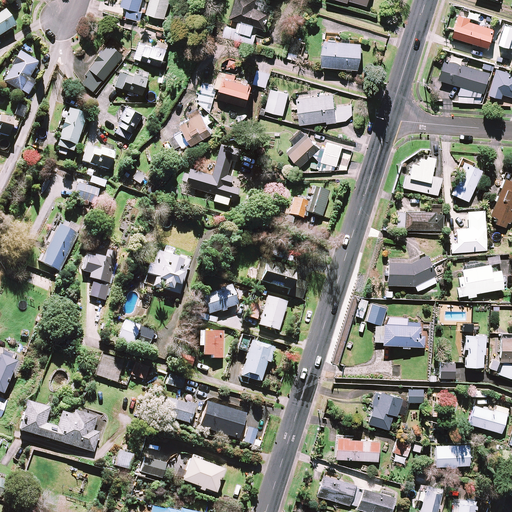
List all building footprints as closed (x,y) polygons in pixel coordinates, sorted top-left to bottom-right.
[(142,0),(122,0),(121,6),(129,8),(126,18),(140,22),(143,12),(139,11),(142,0)] [(170,0),(150,0),(146,14),(164,19),(170,0)] [(256,0),(235,0),(230,19),(239,21),(237,30),(226,27),(223,36),(253,45),(255,37),(251,35),(254,26),(265,29),(269,13),(254,9),(256,0)] [(0,13),(0,36),(14,27),(4,11),(0,13)] [(471,19),(458,15),(456,23),(450,22),(448,28),(454,30),(452,37),(488,48),(494,30),(469,22),(471,19)] [(511,26),(505,25),(500,45),(511,47),(511,26)] [(302,40),(293,37),(290,48),(299,50),(302,40)] [(361,44),(323,40),(321,66),(359,70),(361,44)] [(161,67),(167,51),(153,46),(152,47),(139,43),(134,58),(161,67)] [(122,57),(108,46),(80,82),(93,93),(102,81),(103,82),(122,57)] [(38,63),(19,53),(3,83),(28,96),(35,82),(29,79),(38,63)] [(237,62),(229,60),(227,67),(235,69),(237,62)] [(479,104),(482,93),(484,93),(490,73),(445,60),(439,79),(460,86),(456,102),(479,104)] [(511,73),(496,69),(489,95),(501,98),(503,94),(511,96),(511,73)] [(115,88),(128,93),(127,95),(133,97),(133,94),(142,97),(149,74),(136,70),(134,78),(120,74),(115,88)] [(270,74),(257,70),(253,84),(266,88),(270,74)] [(215,87),(217,88),(220,89),(217,99),(245,107),(252,85),(234,80),(235,75),(220,71),(215,87)] [(217,88),(215,87),(203,83),(197,102),(209,113),(217,88)] [(288,94),(271,89),(265,111),(283,115),(288,94)] [(346,122),(352,116),(351,105),(334,107),(333,93),(319,94),(319,96),(297,98),(300,124),(326,122),(326,123),(346,122)] [(142,117),(127,108),(113,132),(128,141),(142,117)] [(204,118),(198,109),(187,115),(189,119),(180,124),(184,131),(167,141),(173,151),(181,147),(183,150),(212,134),(207,125),(212,123),(208,116),(204,118)] [(85,117),(65,110),(59,130),(62,131),(56,146),(74,152),(85,117)] [(12,119),(0,116),(0,133),(9,135),(12,119)] [(320,149),(302,129),(291,139),(296,144),(287,152),(300,167),(320,149)] [(114,152),(87,145),(82,162),(109,169),(114,152)] [(240,151),(220,146),(212,176),(190,170),(186,186),(215,194),(213,202),(228,206),(230,198),(236,200),(239,189),(229,187),(232,177),(226,176),(231,160),(237,162),(240,151)] [(435,159),(420,156),(418,166),(412,165),(409,176),(405,176),(403,189),(437,196),(441,179),(431,177),(435,159)] [(481,173),(464,166),(451,195),(467,203),(481,173)] [(55,176),(47,172),(43,179),(41,178),(37,186),(40,187),(37,192),(45,196),(55,176)] [(496,225),(506,229),(507,224),(509,225),(511,216),(511,177),(505,175),(491,218),(498,220),(496,225)] [(106,182),(92,178),(90,183),(104,187),(106,182)] [(100,189),(78,184),(74,199),(96,204),(100,189)] [(288,215),(302,219),(303,216),(306,216),(307,213),(321,217),(328,193),(309,188),(305,202),(293,198),(288,215)] [(442,232),(443,216),(436,216),(436,213),(397,212),(396,228),(405,228),(405,231),(442,232)] [(487,251),(484,212),(467,213),(469,229),(456,230),(457,244),(451,244),(451,253),(487,251)] [(293,218),(287,217),(284,228),(289,230),(293,218)] [(80,229),(65,222),(62,227),(58,225),(40,262),(60,272),(80,229)] [(106,250),(105,257),(95,255),(95,256),(86,254),(82,272),(90,273),(89,279),(93,280),(89,296),(106,300),(117,252),(106,250)] [(153,251),(146,273),(162,278),(160,287),(180,292),(188,261),(153,251)] [(499,257),(488,258),(488,265),(499,264),(499,257)] [(435,277),(426,258),(414,263),(387,263),(387,285),(415,286),(435,277)] [(247,278),(289,290),(288,294),(303,299),(308,283),(293,278),(295,271),(260,261),(257,271),(250,269),(247,278)] [(457,287),(459,298),(467,296),(467,299),(475,297),(475,294),(502,290),(500,277),(491,279),(488,265),(461,270),(463,277),(457,278),(459,286),(457,287)] [(208,314),(221,310),(222,313),(227,311),(226,308),(237,305),(232,287),(202,296),(208,314)] [(392,291),(384,291),(384,299),(392,299),(392,291)] [(286,303),(266,297),(258,325),(278,331),(286,303)] [(38,310),(39,306),(36,305),(37,301),(26,298),(23,310),(32,313),(33,308),(38,310)] [(368,302),(361,299),(355,315),(362,318),(368,302)] [(260,306),(251,304),(247,317),(257,320),(260,306)] [(386,308),(372,304),(367,321),(381,325),(386,308)] [(384,319),(384,324),(384,326),(374,326),(373,342),(383,343),(383,345),(424,347),(424,337),(419,337),(420,323),(409,322),(409,320),(384,319)] [(154,332),(125,321),(118,339),(132,345),(133,343),(147,348),(154,332)] [(222,358),(222,331),(199,331),(199,346),(203,346),(203,355),(211,355),(211,358),(222,358)] [(482,368),(486,335),(465,334),(464,348),(467,348),(465,366),(482,368)] [(500,362),(511,362),(511,337),(500,338),(500,362)] [(274,348),(250,341),(240,376),(260,382),(266,362),(269,363),(274,348)] [(0,393),(3,394),(16,362),(13,361),(16,355),(9,352),(6,358),(0,355),(0,393)] [(124,361),(101,353),(94,375),(117,382),(124,361)] [(195,358),(184,354),(181,363),(191,367),(195,358)] [(148,367),(135,363),(131,375),(145,380),(148,367)] [(454,378),(454,363),(440,363),(440,378),(454,378)] [(511,363),(502,363),(499,375),(511,379),(511,363)] [(184,380),(169,375),(166,384),(181,389),(184,380)] [(423,390),(408,389),(408,402),(423,403),(423,390)] [(402,398),(381,393),(377,408),(373,407),(368,424),(388,429),(393,415),(397,416),(402,398)] [(194,405),(164,398),(159,416),(190,423),(194,405)] [(49,408),(27,401),(18,431),(94,452),(99,433),(93,431),(97,417),(82,412),(72,409),(70,414),(62,412),(57,427),(44,423),(49,408)] [(246,413),(206,402),(199,428),(239,439),(246,413)] [(493,411),(473,405),(468,423),(501,433),(508,409),(495,405),(493,411)] [(257,430),(247,427),(243,442),(253,445),(257,430)] [(379,441),(337,438),(335,458),(378,461),(379,441)] [(410,447),(395,443),(393,452),(407,456),(410,447)] [(469,465),(469,444),(430,445),(430,466),(469,465)] [(133,455),(119,451),(115,465),(129,470),(133,455)] [(406,458),(395,454),(393,461),(404,464),(406,458)] [(181,481),(199,487),(198,490),(204,492),(205,489),(216,493),(224,469),(189,457),(181,481)] [(165,464),(144,458),(140,472),(161,478),(165,464)] [(356,486),(356,484),(355,484),(341,480),(324,474),(321,481),(317,496),(350,506),(350,505),(357,507),(357,508),(369,511),(391,511),(396,497),(392,496),(378,492),(379,491),(364,487),(363,490),(360,489),(360,488),(356,486)] [(437,511),(442,490),(422,486),(419,499),(423,500),(420,511),(437,511)] [(474,511),(476,501),(455,498),(452,511),(474,511)]
